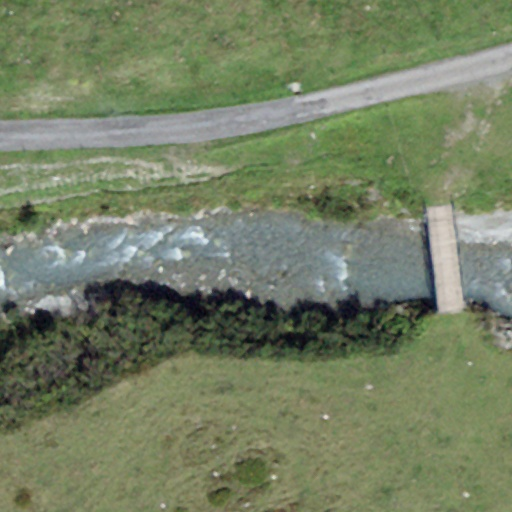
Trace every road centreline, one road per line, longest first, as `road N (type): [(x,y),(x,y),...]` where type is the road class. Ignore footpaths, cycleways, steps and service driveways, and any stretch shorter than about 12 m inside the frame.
road 1 (track): [(0,135),(156,131),(272,116),(511,54)]
road 2 (track): [(483,62),(435,200),(447,320)]
